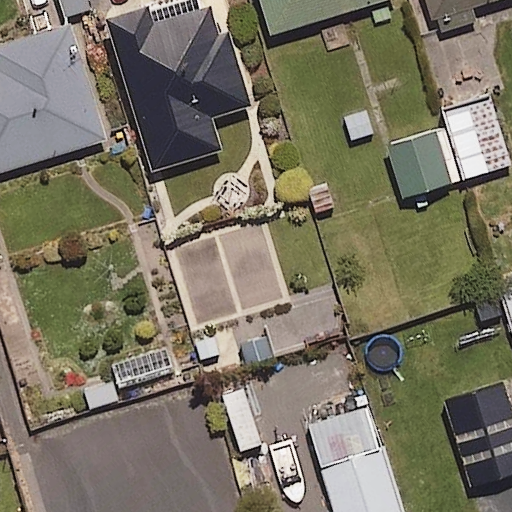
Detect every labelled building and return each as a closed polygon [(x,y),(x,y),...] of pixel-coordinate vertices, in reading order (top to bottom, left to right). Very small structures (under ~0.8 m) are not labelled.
[(61,0),(67,18),(90,11),(86,0),(61,0)] [(234,36),(209,43),(196,0),(113,24),(156,172),(222,153),(212,120),(255,107),(234,36)] [(263,0),(275,36),(390,0),(263,0)] [(473,10),(503,0),(430,0),(441,34),(477,23),(473,10)] [(0,175),(107,143),(72,27),(0,49),(0,175)] [(405,199),(511,166),(511,164),(493,102),(445,116),(449,130),(390,148),(405,199)] [(335,511),(403,511),(384,449),(322,468),(335,511)]
